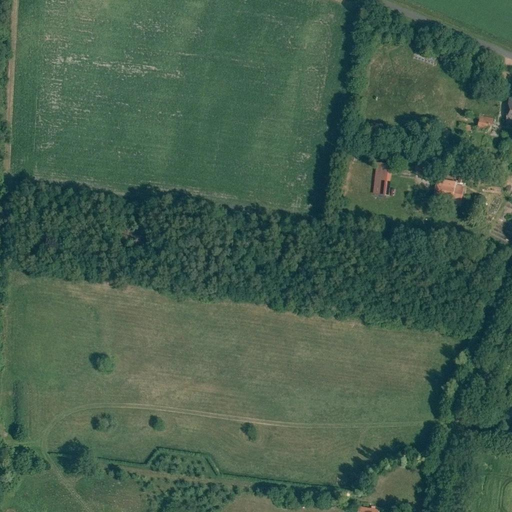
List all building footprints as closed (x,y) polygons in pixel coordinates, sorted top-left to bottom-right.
[(480,118),(478,132),(491,134),(493,119),(480,118)] [(459,123),(458,128),(469,131),(471,126),(459,123)] [(388,195),(392,164),(376,162),(372,193),(388,195)] [(431,176),(433,165),(417,162),(415,173),(431,176)] [(460,208),(464,189),(454,187),(455,185),(438,182),(434,202),(449,204),(449,206),(460,208)]
